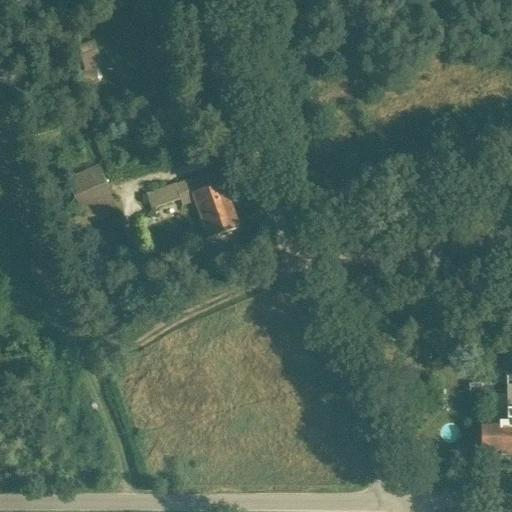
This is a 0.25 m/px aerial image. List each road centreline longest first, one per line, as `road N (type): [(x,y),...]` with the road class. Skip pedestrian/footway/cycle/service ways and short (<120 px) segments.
road 1 (unclassified): [(410,498),(240,122),(228,0)]
road 2 (unclassified): [(0,499),(410,498)]
road 3 (track): [(303,270),(511,236)]
